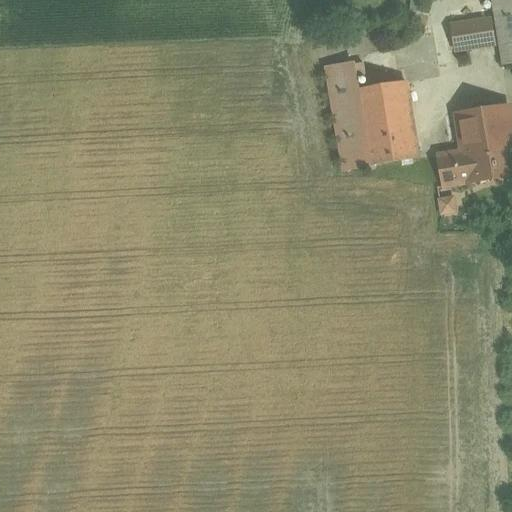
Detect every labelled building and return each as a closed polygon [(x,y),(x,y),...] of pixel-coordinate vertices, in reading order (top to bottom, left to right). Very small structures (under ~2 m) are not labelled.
[(511,0),(492,0),(503,65),(511,63),(511,0)] [(491,19),(451,26),(455,51),(495,45),(491,19)] [(405,81),(358,89),(366,138),(340,143),(345,171),(418,158),(405,81)] [(511,131),(508,106),(457,114),(461,141),(503,133),(505,146),(511,144),(511,131)] [(503,133),(461,141),(463,151),(438,155),(443,187),(511,176),(511,144),(505,146),(503,133)] [(453,198),(439,200),(441,214),(455,212),(453,198)]
